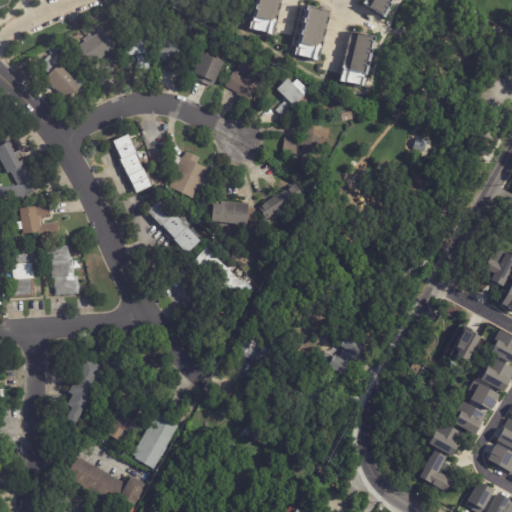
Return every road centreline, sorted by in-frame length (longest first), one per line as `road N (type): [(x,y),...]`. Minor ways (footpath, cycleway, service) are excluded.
road 1 (residential): [(205,383),(146,317),(62,140),(0,78)]
road 2 (tertiary): [(511,149),(374,391),(364,431),(368,466)]
road 3 (residential): [(435,284),(511,325),(481,469),(479,445),(511,393)]
road 4 (residential): [(239,139),(194,112),(145,102),(111,110),(62,140)]
road 5 (residential): [(146,317),(0,329)]
